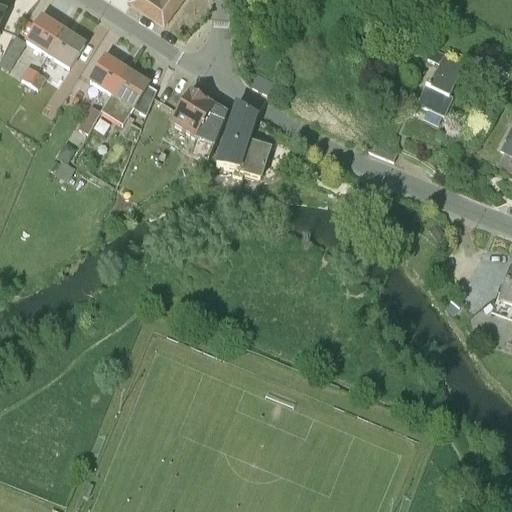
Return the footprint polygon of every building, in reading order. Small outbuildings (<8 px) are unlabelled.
[(133,0),(130,6),(163,30),(184,0),(160,0),(159,2),(155,0),(133,0)] [(285,0),(265,0),(262,23),(279,27),(281,17),(286,17),(288,2),(285,1),(285,0)] [(374,35),(382,19),(370,13),(363,29),(374,35)] [(62,35),(41,21),(26,45),(48,58),(62,35)] [(62,35),(48,58),(69,71),(84,48),(62,35)] [(416,107),(444,120),(453,99),(449,97),(461,69),(444,60),(445,58),(432,52),(426,62),(438,68),(429,88),(426,87),(416,107)] [(108,98),(124,73),(104,61),(89,86),(108,98)] [(20,82),(29,88),(36,76),(27,71),(20,82)] [(155,95),(147,89),(148,88),(124,73),(108,98),(111,100),(100,116),(122,130),(132,113),(145,121),(155,95)] [(274,80),(258,74),(252,90),(268,98),(274,80)] [(36,76),(29,88),(38,94),(46,82),(36,76)] [(189,159),(208,166),(226,119),(214,111),(202,103),(201,101),(196,98),(193,98),(189,96),(162,140),(166,142),(175,128),(194,141),(189,159)] [(248,146),(256,121),(235,108),(214,171),(234,174),(232,179),(241,183),(242,179),(259,183),(269,153),(248,146)] [(511,131),(506,143),(504,143),(502,147),(504,148),(501,154),(511,159),(511,131)] [(372,143),(367,154),(393,165),(398,154),(372,143)] [(69,182),(76,171),(64,164),(57,175),(69,182)] [(511,311),(511,275),(510,275),(499,307),(511,311)] [(462,307),(455,302),(447,313),(454,318),(462,307)]
